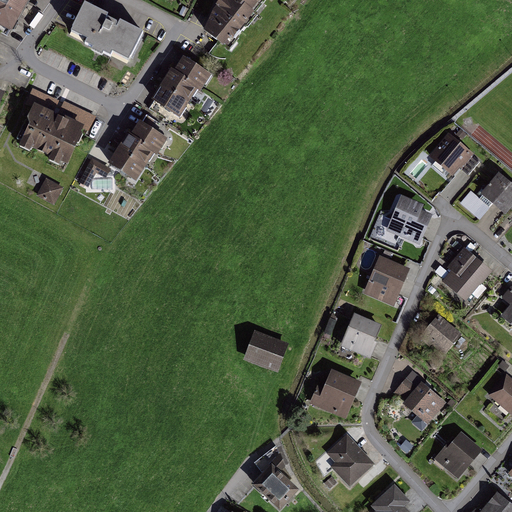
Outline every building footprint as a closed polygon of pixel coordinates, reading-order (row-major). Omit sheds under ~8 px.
[(0,0),(0,28),(10,35),(30,0),(0,0)] [(228,0),(204,31),(231,52),(260,16),(257,13),(240,0),(228,0)] [(240,0),(257,13),(267,0),(240,0)] [(85,7),(72,34),(131,65),(145,38),(85,7)] [(183,61),(174,76),(199,91),(202,93),(211,78),(183,61)] [(171,74),(162,89),(190,106),(199,91),(174,76),(171,74)] [(162,89),(153,104),(180,122),(190,106),(162,89)] [(0,123),(0,124),(11,96),(0,92),(0,123)] [(36,96),(17,139),(73,163),(92,120),(36,96)] [(140,125),(131,140),(156,155),(158,157),(168,142),(140,125)] [(432,160),(454,179),(474,156),(451,137),(432,160)] [(128,138),(119,153),(146,171),(156,155),(131,140),(128,138)] [(119,153),(109,169),(137,186),(146,171),(119,153)] [(37,197),(56,204),(64,185),(45,177),(37,197)] [(511,188),(500,178),(482,198),(507,219),(511,212),(511,188)] [(384,231),(419,247),(434,213),(398,197),(384,231)] [(443,284),(468,305),(493,275),(473,258),(468,254),(450,275),(443,284)] [(88,265),(99,270),(103,260),(93,255),(88,265)] [(365,294),(395,307),(409,273),(379,261),(365,294)] [(500,316),(511,326),(511,290),(511,289),(502,300),(509,305),(500,316)] [(422,338),(445,357),(462,337),(439,317),(422,338)] [(343,349),(369,360),(381,329),(355,319),(343,349)] [(257,334),(248,360),(280,373),(290,347),(257,334)] [(316,407),(346,421),(361,386),(331,373),(316,407)] [(412,376),(394,397),(427,426),(445,405),(412,376)] [(511,383),(507,379),(490,398),(511,416),(511,383)] [(458,434),(434,462),(459,483),(484,455),(458,434)] [(354,487),(375,468),(346,436),(325,456),(354,487)] [(272,462),(253,483),(282,508),(300,488),(272,462)] [(376,511),(408,511),(404,508),(411,502),(395,484),(372,505),(378,511),(376,511)] [(479,511),(511,511),(511,502),(498,490),(479,511)]
